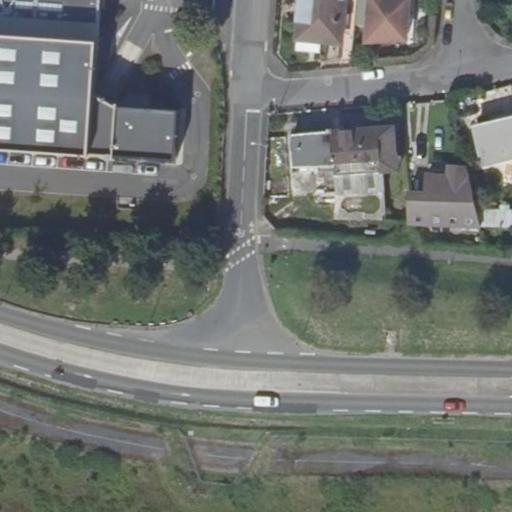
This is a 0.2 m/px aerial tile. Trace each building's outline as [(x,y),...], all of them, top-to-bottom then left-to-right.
[(0,0),(0,31),(96,38),(101,38),(104,12),(92,11),(92,0),(0,0)] [(346,0),(303,0),(299,50),(323,51),(324,37),(326,37),(326,40),(343,41),(346,0)] [(413,0),(372,0),(370,41),(409,39),(410,34),(412,34),(413,0)] [(0,143),(113,152),(176,158),(180,111),(118,106),(118,101),(94,92),(96,38),(0,31),(0,143)] [(486,166),(511,160),(511,115),(499,119),(501,127),(479,132),(486,166)] [(398,131),(359,134),(353,195),(350,222),(388,224),(385,174),(400,173),(398,131)] [(340,195),(353,195),(359,134),(296,138),(298,171),(338,168),(340,195)] [(431,178),(430,199),(412,198),(412,226),(484,230),(483,227),(480,212),(470,169),(453,168),(453,179),(431,178)] [(483,227),(511,228),(511,213),(480,212),(483,227)]
